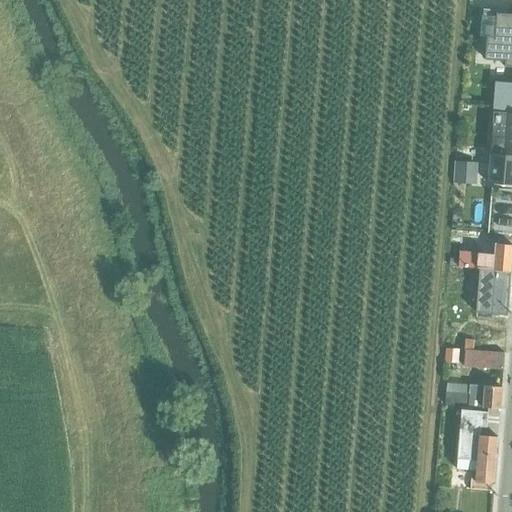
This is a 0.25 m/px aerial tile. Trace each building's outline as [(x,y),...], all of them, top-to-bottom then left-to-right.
[(484,10),(482,38),(487,39),(486,60),(506,62),(505,67),(511,67),(511,14),(507,14),(507,12),(484,10)] [(511,83),(496,82),(495,112),(511,113),(511,83)] [(511,113),(495,112),(491,156),(511,157),(511,113)] [(511,157),(491,156),(489,185),(511,185),(511,157)] [(457,162),(455,184),(477,185),(478,163),(457,162)] [(453,267),(511,272),(511,269),(511,245),(496,244),(495,250),(486,250),(485,254),(456,252),(456,259),(451,258),(450,267),(453,267)] [(511,272),(453,267),(451,284),(493,285),(492,295),(510,297),(511,272)] [(466,339),(465,367),(504,370),(505,353),(474,351),(475,340),(466,339)] [(448,384),(446,406),(501,409),(502,388),(448,384)] [(462,410),(457,469),(476,471),(475,483),(494,484),(498,437),(481,436),(482,427),(487,428),(489,412),(462,410)]
